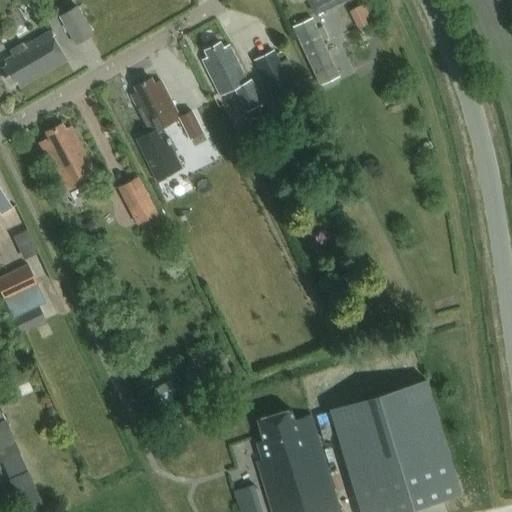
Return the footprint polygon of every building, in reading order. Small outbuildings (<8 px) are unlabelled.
[(297,0),(299,2),(303,0),(306,0),(314,15),(344,0),(290,0),(297,0)] [(366,3),(354,8),(362,28),(374,22),(366,3)] [(93,35),(76,6),(58,17),(74,46),(93,35)] [(322,27),(296,39),(317,84),(335,76),(327,59),(329,58),(321,42),(327,39),(322,27)] [(21,88),(66,62),(49,32),(24,47),(22,44),(10,51),(13,56),(5,61),(8,65),(1,69),(10,84),(17,81),(21,88)] [(247,82),(229,46),(223,49),(221,43),(204,51),(208,58),(202,61),(221,97),(233,91),(242,108),(244,112),(263,103),(251,80),(247,82)] [(272,50),(252,61),(269,94),(289,84),(287,81),(295,76),(286,59),(279,63),(272,50)] [(180,119),(161,82),(154,85),(151,79),(134,88),(137,94),(132,97),(150,132),(155,129),(156,131),(162,128),(180,119)] [(180,119),(179,119),(189,140),(200,134),(190,113),(180,119)] [(66,130),(63,124),(46,132),(49,138),(39,143),(46,158),(50,156),(66,188),(94,174),(72,128),(66,130)] [(150,132),(135,139),(152,173),(178,159),(170,143),(171,143),(168,137),(167,138),(162,128),(156,131),(155,129),(150,132)] [(250,132),(236,139),(242,152),(256,145),(250,132)] [(148,195),(127,207),(137,226),(149,219),(156,216),(158,215),(148,195)] [(156,216),(149,219),(157,234),(164,230),(156,216)] [(22,233),(32,257),(48,250),(38,226),(22,233)] [(0,290),(6,302),(38,287),(27,265),(0,278),(0,290)] [(44,320),(38,307),(14,319),(21,332),(44,320)] [(31,360),(25,349),(9,356),(10,358),(0,362),(4,371),(14,366),(14,367),(31,360)] [(426,380),(329,409),(360,511),(400,511),(460,494),(426,380)] [(337,511),(311,422),(309,415),(293,420),(290,410),(256,420),(262,441),(256,443),(261,460),(256,462),(271,511),(337,511)] [(0,423),(0,461),(22,511),(41,504),(28,472),(26,472),(18,454),(20,453),(6,421),(0,423)] [(260,511),(254,491),(239,495),(243,511),(260,511)]
